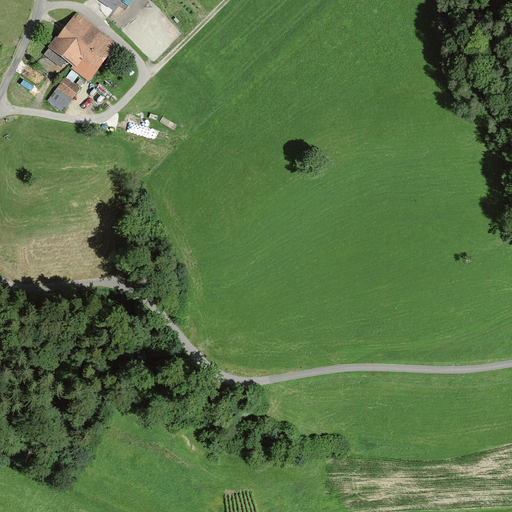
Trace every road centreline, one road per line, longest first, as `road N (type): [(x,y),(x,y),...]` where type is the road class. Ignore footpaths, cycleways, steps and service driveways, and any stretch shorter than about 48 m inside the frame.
road 1 (unclassified): [(0,286),(116,289),(149,303),(212,371),(245,382),(347,368),(511,363)]
road 2 (track): [(0,108),(103,119),(145,78),(141,61),(87,12),(39,6)]
